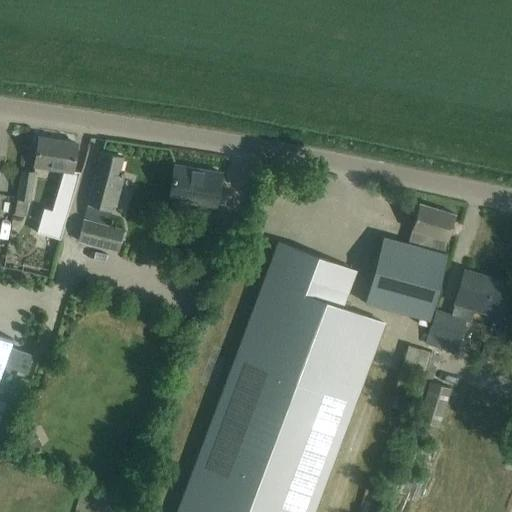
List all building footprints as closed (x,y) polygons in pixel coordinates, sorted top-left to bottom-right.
[(38,137),(35,156),(34,163),(72,169),(76,143),(38,137)] [(101,150),(84,215),(106,221),(110,206),(115,205),(119,192),(124,172),(119,171),(123,156),(101,150)] [(173,164),(167,201),(214,209),(220,172),(173,164)] [(13,213),(24,215),(32,172),(21,170),(13,213)] [(389,237),(439,250),(450,211),(400,196),(389,237)] [(84,218),(78,240),(118,250),(124,228),(84,218)] [(383,235),(364,301),(429,319),(447,253),(442,251),(439,250),(389,237),(383,235)] [(277,239),(175,511),(313,511),(385,321),(343,305),(356,269),(277,239)] [(435,309),(425,342),(454,351),(464,319),(494,328),(508,283),(464,269),(451,313),(435,309)] [(0,374),(12,339),(0,334),(0,374)] [(4,365),(27,373),(34,354),(11,345),(4,365)] [(417,419),(439,425),(449,387),(432,382),(439,354),(420,348),(413,372),(422,375),(413,406),(420,408),(417,419)]
